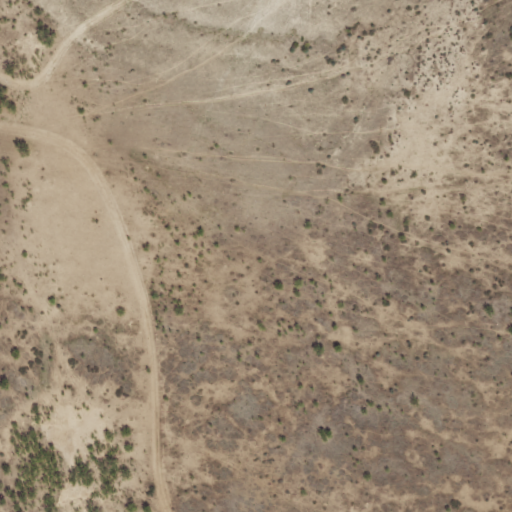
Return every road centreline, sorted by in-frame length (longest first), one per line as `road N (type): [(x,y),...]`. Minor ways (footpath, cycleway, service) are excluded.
road 1 (track): [(186,511),(195,294),(306,0)]
road 2 (track): [(157,0),(23,92),(7,121),(14,153),(114,219),(195,294)]
